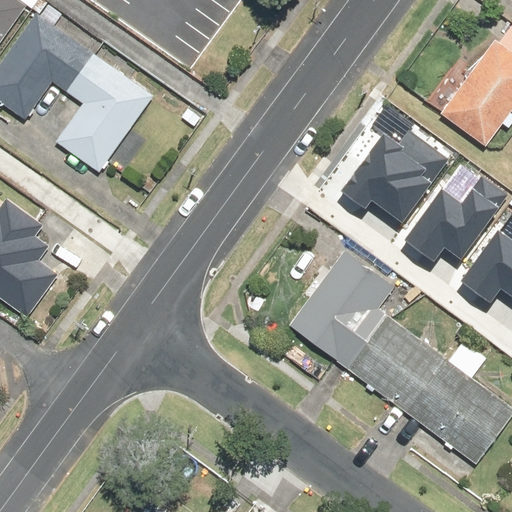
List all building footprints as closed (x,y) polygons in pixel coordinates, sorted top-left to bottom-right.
[(0,0),(0,41),(26,4),(20,0),(0,0)] [(0,64),(0,107),(24,125),(52,84),(85,107),(57,147),(98,176),(153,97),(34,15),(0,64)] [(443,81),(458,92),(441,114),(486,147),(502,126),(507,130),(511,123),(511,113),(511,112),(511,28),(498,47),(494,43),(474,70),(460,59),(443,81)] [(387,131),(346,185),(397,223),(449,154),(410,124),(398,139),(387,131)] [(444,183),(407,234),(436,255),(445,243),(461,254),(508,189),(484,172),(464,198),(444,183)] [(0,212),(0,296),(27,316),(58,272),(36,256),(43,247),(34,240),(44,226),(9,201),(0,213),(0,212)] [(511,233),(501,226),(464,277),(494,299),(503,286),(511,292),(511,233)] [(394,291),(342,253),(329,271),(321,265),(299,295),(307,301),(288,328),(477,465),(511,416),(511,411),(471,381),(486,360),(464,343),(450,363),(379,311),(394,291)]
